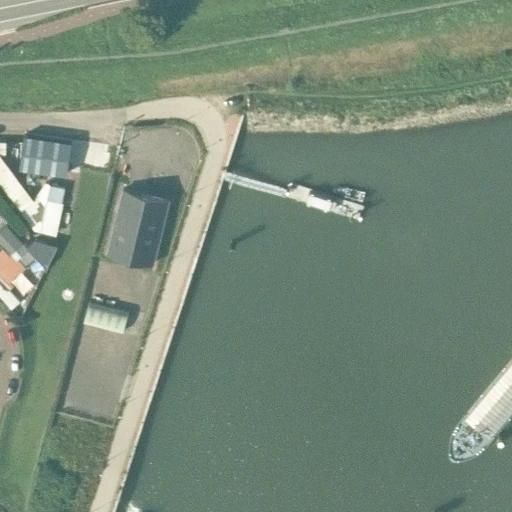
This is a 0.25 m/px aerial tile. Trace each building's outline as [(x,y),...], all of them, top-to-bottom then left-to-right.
[(67,172),(71,141),(24,134),(23,141),(19,166),(67,172)] [(16,175),(11,169),(6,162),(0,154),(0,182),(20,209),(29,221),(34,229),(35,230),(49,233),(56,234),(62,201),(65,186),(50,183),(46,180),(41,188),(34,199),(25,188),(16,175)] [(106,250),(151,261),(167,198),(121,187),(106,250)] [(4,224),(0,228),(0,245),(2,248),(10,256),(22,245),(24,243),(6,223),(4,224)] [(2,248),(0,249),(0,275),(10,287),(13,284),(10,280),(36,256),(46,267),(57,244),(50,242),(35,239),(31,243),(25,248),(22,245),(10,256),(2,248)] [(90,300),(84,321),(123,331),(128,310),(90,300)] [(50,458),(43,482),(103,498),(109,474),(102,472),(129,368),(85,356),(65,433),(58,460),(50,458)] [(44,488),(32,484),(24,511),(59,511),(60,509),(40,502),(44,488)]
